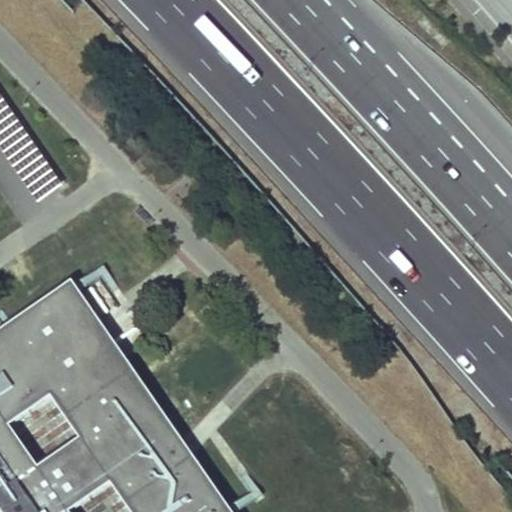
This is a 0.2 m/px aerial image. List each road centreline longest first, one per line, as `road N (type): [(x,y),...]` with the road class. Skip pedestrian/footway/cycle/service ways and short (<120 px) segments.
road 1 (motorway): [(163,0),(511,377)]
road 2 (motorway): [(511,233),(296,0)]
